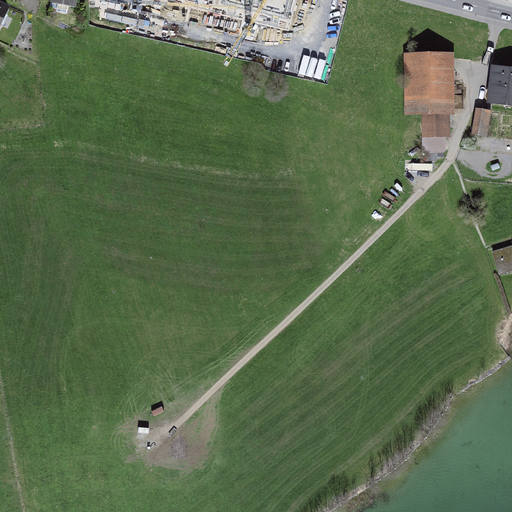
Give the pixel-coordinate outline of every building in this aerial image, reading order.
[(82,0),(61,0),(59,15),(80,17),(82,0)] [(271,0),(246,0),(245,6),(270,9),(271,0)] [(22,17),(0,7),(0,38),(11,43),(22,17)] [(448,57),(403,58),(404,117),(421,116),(422,140),(445,140),(445,117),(449,117),(448,57)] [(511,75),(489,73),(486,108),(511,110),(511,75)] [(487,116),(474,114),(470,138),(483,140),(487,116)] [(511,248),(490,255),(497,278),(511,273),(511,248)]
